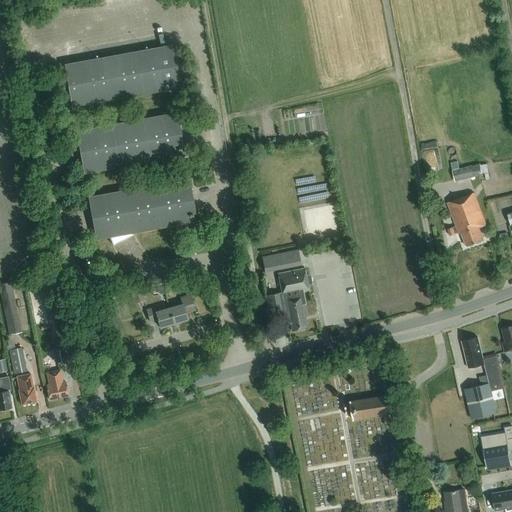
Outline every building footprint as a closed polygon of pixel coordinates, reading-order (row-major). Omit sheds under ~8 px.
[(174,44),(64,64),(71,107),(181,87),(174,44)] [(177,112),(76,130),(83,173),(185,154),(177,112)] [(455,182),(475,177),(474,175),(480,173),(478,165),(472,167),(472,165),(459,168),(457,161),(451,163),(453,170),(452,170),(455,182)] [(188,178),(87,196),(95,240),(197,221),(188,178)] [(479,227),(486,224),(474,192),(447,202),(456,227),(454,229),(453,227),(447,229),(449,236),(456,234),(455,233),(458,232),(459,235),(462,233),(467,246),(484,240),(479,227)] [(301,265),(298,250),(262,257),(265,272),(301,265)] [(309,291),(308,285),(311,284),(312,283),(311,276),(309,274),(306,275),(304,268),(278,273),(278,274),(281,292),(265,295),(269,313),(282,311),(282,316),(285,315),(287,323),(290,323),(292,331),(307,328),(305,317),(307,317),(305,304),(306,304),(303,292),(309,291)] [(21,332),(10,282),(0,284),(0,294),(9,335),(21,332)] [(193,295),(199,293),(196,283),(190,285),(193,295)] [(141,287),(130,290),(134,303),(144,300),(141,287)] [(182,304),(169,308),(173,324),(187,320),(185,313),(195,310),(190,295),(180,298),(182,304)] [(45,308),(48,324),(60,321),(57,305),(45,308)] [(160,328),(173,324),(169,308),(155,312),(154,307),(146,310),(149,322),(157,320),(160,328)] [(505,352),(511,349),(511,326),(502,329),(505,342),(503,343),(505,352)] [(483,357),(478,337),(462,341),(469,368),(484,364),(489,383),(465,389),(472,419),(497,413),(492,391),(504,388),(497,354),(483,357)] [(66,360),(63,343),(55,344),(56,349),(53,350),(55,362),(66,360)] [(9,349),(13,374),(26,371),(21,347),(9,349)] [(65,382),(62,382),(60,371),(49,373),(51,385),(47,386),(50,400),(68,396),(65,382)] [(16,376),(19,390),(18,390),(21,405),(31,403),(32,404),(34,404),(35,402),(36,402),(30,373),(16,376)] [(0,378),(0,411),(1,412),(2,409),(10,408),(10,409),(11,408),(8,391),(12,390),(9,377),(0,378)] [(353,420),(391,413),(388,395),(350,401),(351,406),(345,407),(347,416),(352,415),(353,420)] [(483,446),(486,467),(511,463),(509,449),(511,448),(511,425),(505,427),(506,432),(493,435),(495,444),(483,446)] [(413,478),(407,479),(409,490),(415,489),(413,478)] [(511,489),(503,492),(506,509),(506,511),(511,510),(511,489)] [(462,511),(459,490),(445,492),(447,505),(445,505),(446,511),(462,511)] [(495,511),(506,509),(503,492),(492,493),(495,511)]
